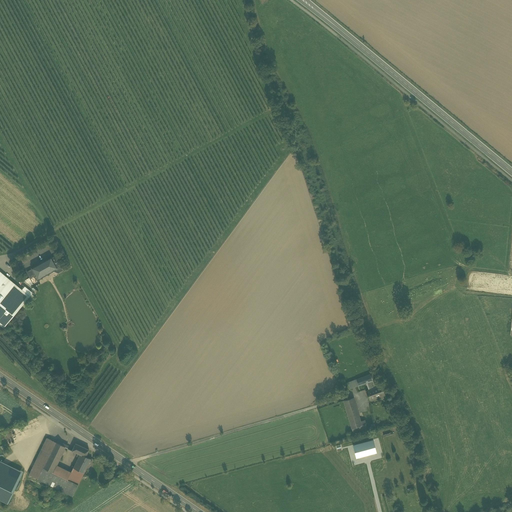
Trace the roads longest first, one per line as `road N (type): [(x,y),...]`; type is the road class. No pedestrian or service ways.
road 1 (tertiary): [(511,171),(302,0)]
road 2 (primary): [(198,511),(0,375)]
